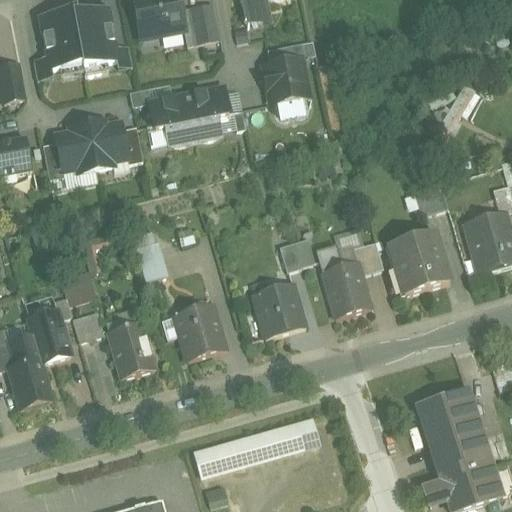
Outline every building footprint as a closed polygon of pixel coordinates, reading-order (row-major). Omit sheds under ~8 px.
[(178,0),(143,0),(133,2),(142,48),(186,40),(178,0)] [(240,0),(241,3),(240,4),(241,7),(242,7),(245,23),(268,18),(263,0),(240,0)] [(192,52),(218,47),(211,11),(185,16),(192,52)] [(108,15),(75,21),(84,70),(84,74),(118,67),(116,55),(108,15)] [(74,17),(40,23),(48,64),(50,76),(84,70),(75,21),(74,17)] [(314,64),(311,49),(270,57),(272,71),(306,65),(314,64)] [(119,75),(132,73),(128,53),(116,55),(118,67),(119,75)] [(35,66),(39,86),(52,84),(50,76),(48,64),(35,66)] [(272,71),(264,73),(272,112),(313,105),(306,65),(272,71)] [(20,70),(0,74),(0,91),(3,109),(27,105),(20,70)] [(479,101),(464,92),(435,139),(441,143),(437,150),(446,155),(479,101)] [(224,95),(185,103),(193,146),(220,141),(217,125),(229,122),(224,95)] [(185,103),(150,110),(155,137),(167,134),(170,150),(193,146),(185,103)] [(104,127),(87,130),(96,177),(113,173),(112,168),(127,165),(128,164),(122,137),(121,130),(105,133),(104,127)] [(87,130),(70,134),(72,139),(56,142),(57,149),(63,177),(78,174),(79,180),(96,177),(87,130)] [(137,134),(122,137),(128,164),(127,165),(129,171),(143,168),(137,134)] [(0,183),(2,183),(3,188),(17,185),(16,181),(32,178),(26,143),(0,148),(0,183)] [(57,149),(43,152),(50,186),(64,183),(63,177),(57,149)] [(432,161),(413,166),(419,184),(437,179),(432,161)] [(511,166),(502,170),(508,192),(511,191),(511,166)] [(440,190),(413,198),(420,223),(448,215),(440,190)] [(511,191),(508,192),(495,196),(502,220),(504,220),(504,221),(511,218),(511,191)] [(502,220),(466,230),(480,280),(511,270),(511,248),(504,221),(504,220),(502,220)] [(45,231),(31,235),(36,249),(50,245),(45,231)] [(152,236),(132,242),(136,254),(155,248),(152,236)] [(92,245),(95,254),(121,248),(119,238),(92,245)] [(434,238),(389,252),(404,303),(450,289),(434,238)] [(83,247),(91,280),(101,278),(95,254),(92,245),(83,247)] [(307,245),(294,249),(302,273),(314,269),(307,245)] [(155,248),(136,254),(146,288),(169,281),(159,247),(155,248)] [(375,248),(354,255),(358,269),(359,269),(362,281),(383,275),(375,248)] [(294,249),(280,253),(287,278),(302,274),(302,273),(294,249)] [(337,252),(316,258),(336,325),(372,315),(362,281),(359,269),(358,269),(343,274),(337,252)] [(89,278),(63,285),(71,312),(96,305),(89,278)] [(268,286),(252,291),(254,301),(271,296),(268,286)] [(254,301),(266,345),(306,333),(294,289),(271,296),(254,301)] [(212,311),(175,322),(188,367),(225,356),(212,311)] [(58,316),(29,324),(34,340),(43,370),(71,362),(58,316)] [(98,318),(73,325),(80,348),(104,341),(98,318)] [(142,329),(108,339),(121,385),(155,376),(142,329)] [(34,340),(8,348),(16,373),(9,375),(20,416),(53,407),(43,370),(34,340)] [(8,348),(0,350),(0,377),(9,375),(16,373),(8,348)] [(511,369),(497,373),(502,396),(511,393),(511,369)] [(468,396),(417,413),(449,511),(477,511),(503,504),(468,396)] [(312,427),(196,460),(202,483),(318,450),(312,427)]
